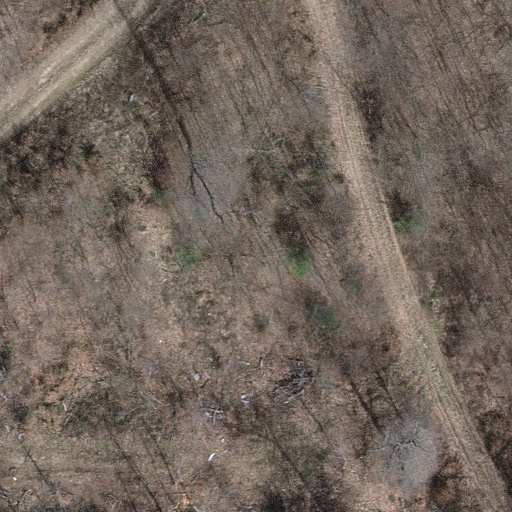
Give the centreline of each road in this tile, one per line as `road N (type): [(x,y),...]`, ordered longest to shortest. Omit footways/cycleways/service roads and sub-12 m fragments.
road 1 (track): [(327,0),(405,322),(494,511)]
road 2 (track): [(130,0),(0,119)]
